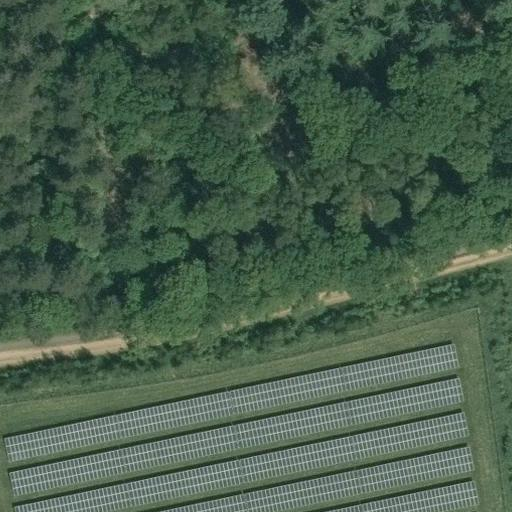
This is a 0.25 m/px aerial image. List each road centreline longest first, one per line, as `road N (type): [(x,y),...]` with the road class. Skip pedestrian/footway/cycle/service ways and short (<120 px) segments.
road 1 (track): [(511,253),(145,337)]
road 2 (track): [(145,337),(0,358)]
